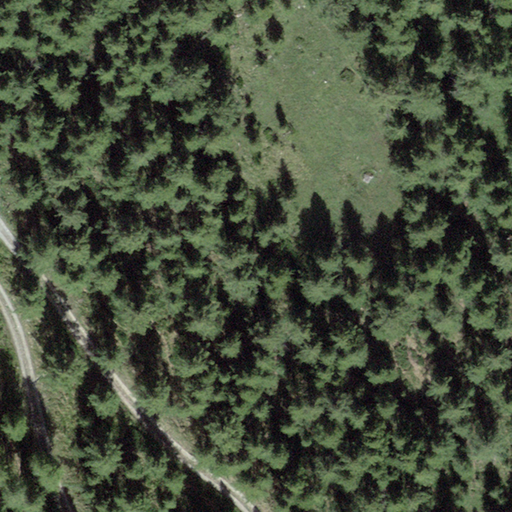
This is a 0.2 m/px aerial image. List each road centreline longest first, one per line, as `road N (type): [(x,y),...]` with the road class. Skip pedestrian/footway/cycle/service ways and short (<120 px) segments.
road 1 (track): [(248,511),(172,453),(138,414),(0,222)]
road 2 (track): [(0,295),(15,318),(43,452),(65,511)]
